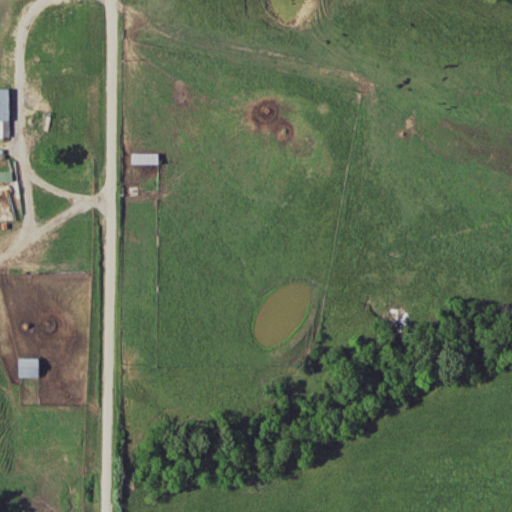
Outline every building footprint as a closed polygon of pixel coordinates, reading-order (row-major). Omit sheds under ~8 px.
[(76,6),(43,6),(43,31),(57,31),(57,25),(76,25),(76,6)] [(8,87),(0,86),(0,136),(8,136),(8,87)] [(0,190),(19,190),(19,155),(0,154),(0,190)] [(131,163),(158,163),(158,154),(131,154),(131,163)] [(18,376),(38,376),(38,357),(18,357),(18,376)]
